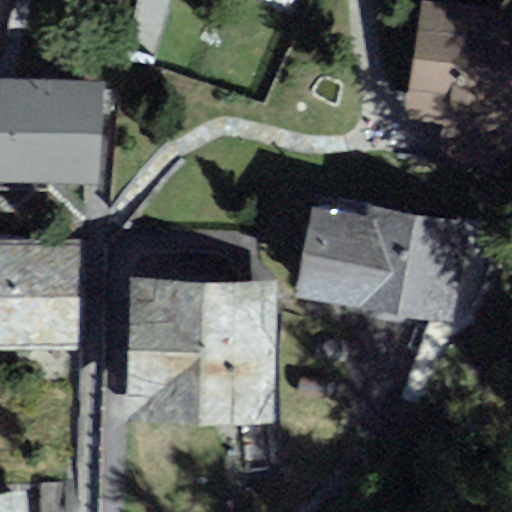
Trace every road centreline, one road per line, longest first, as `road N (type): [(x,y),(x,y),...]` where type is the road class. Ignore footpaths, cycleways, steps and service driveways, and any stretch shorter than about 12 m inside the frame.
road 1 (residential): [(110,511),(116,235)]
road 2 (residential): [(319,511),(364,459),(397,364)]
